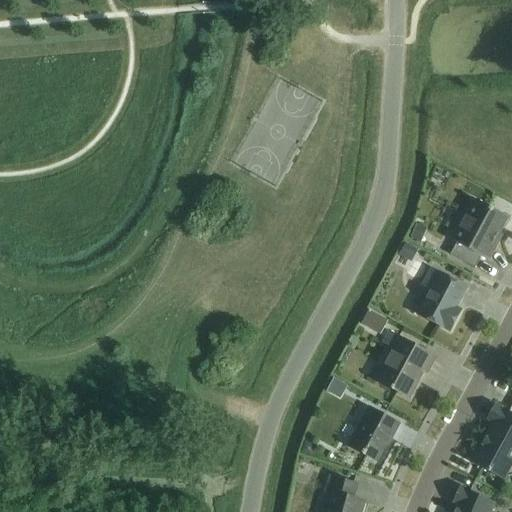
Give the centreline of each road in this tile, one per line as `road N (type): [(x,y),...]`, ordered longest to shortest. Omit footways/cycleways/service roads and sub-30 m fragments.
road 1 (tertiary): [(247,511),(270,413),(376,219),(390,160),(397,0)]
road 2 (residential): [(415,511),(511,323)]
